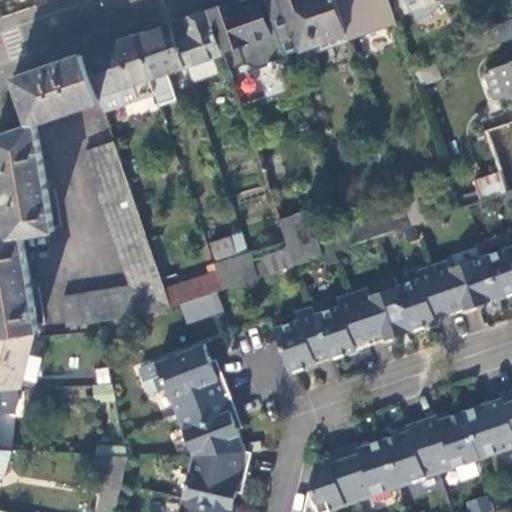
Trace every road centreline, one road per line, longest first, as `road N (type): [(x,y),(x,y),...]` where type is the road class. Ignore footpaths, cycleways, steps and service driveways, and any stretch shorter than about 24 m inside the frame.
road 1 (residential): [(511,342),(297,416)]
road 2 (residential): [(0,50),(145,0)]
